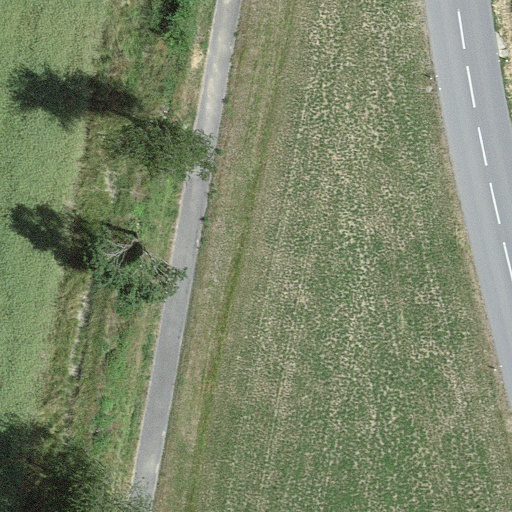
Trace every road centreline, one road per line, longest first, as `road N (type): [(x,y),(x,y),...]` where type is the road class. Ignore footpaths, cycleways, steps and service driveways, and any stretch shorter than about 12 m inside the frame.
road 1 (unclassified): [(127,511),(253,0)]
road 2 (secondary): [(456,0),(511,267)]
